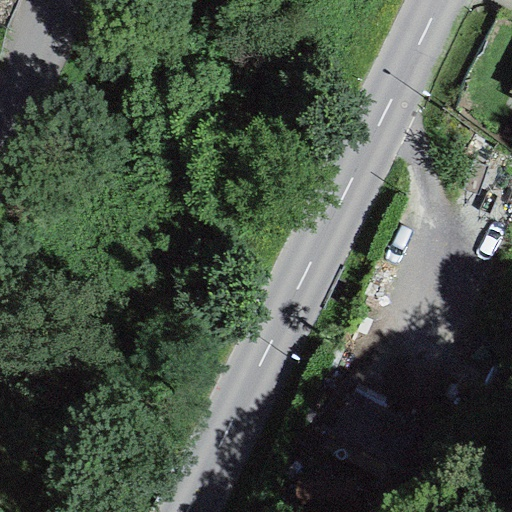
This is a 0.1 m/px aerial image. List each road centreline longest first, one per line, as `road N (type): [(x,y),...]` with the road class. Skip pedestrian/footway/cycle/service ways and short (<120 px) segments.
road 1 (secondary): [(187,511),(435,0)]
road 2 (unclassified): [(65,0),(0,145)]
